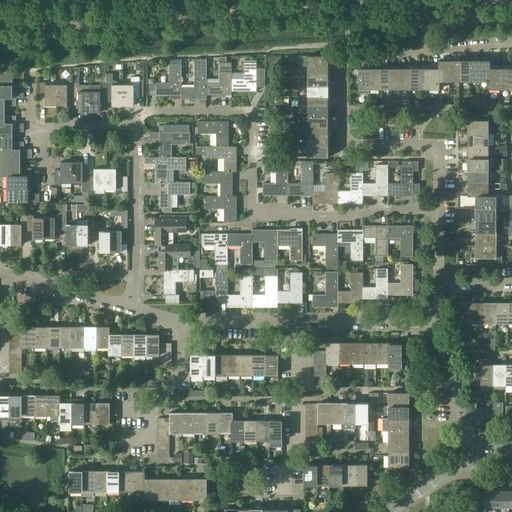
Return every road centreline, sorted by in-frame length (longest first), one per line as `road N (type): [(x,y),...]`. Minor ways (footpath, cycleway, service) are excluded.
road 1 (residential): [(440,214),(439,145),(342,145),(343,61),(511,45)]
road 2 (residential): [(135,126),(145,112),(251,110),(253,215),(440,214)]
road 3 (residential): [(267,477),(288,477),(307,387),(309,325)]
road 4 (residential): [(133,275),(135,126)]
road 5 (residential): [(480,455),(455,393),(441,321)]
road 6 (residential): [(441,321),(309,325)]
road 7 (residential): [(309,325),(182,324)]
road 8 (residential): [(111,24),(236,16)]
road 9 (residential): [(236,16),(360,9)]
road 10 (residential): [(151,437),(151,412),(181,373),(182,324)]
road 11 (residential): [(360,9),(481,1)]
